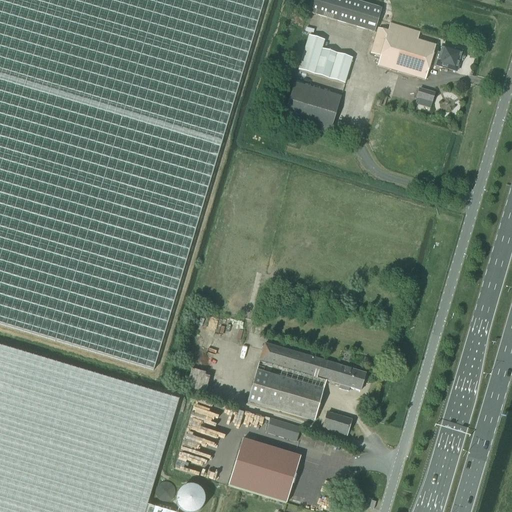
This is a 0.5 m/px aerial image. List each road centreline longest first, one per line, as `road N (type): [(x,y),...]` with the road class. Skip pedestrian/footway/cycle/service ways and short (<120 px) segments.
road 1 (unclassified): [(511,78),(384,511)]
road 2 (primary): [(511,216),(425,511)]
road 3 (primary): [(463,511),(511,342)]
